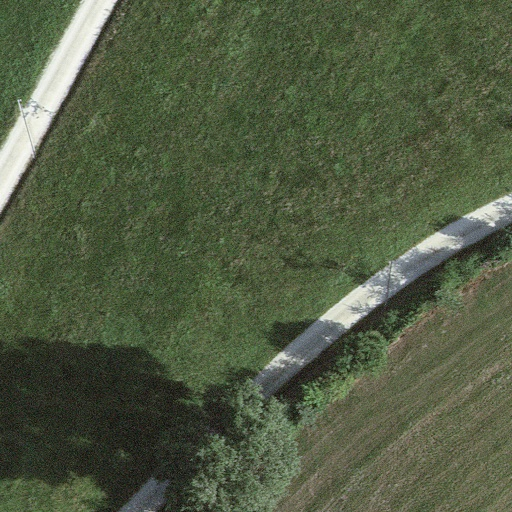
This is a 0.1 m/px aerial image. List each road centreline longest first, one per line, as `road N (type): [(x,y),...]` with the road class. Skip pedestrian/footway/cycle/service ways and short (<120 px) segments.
road 1 (track): [(144,511),(382,285),(511,205)]
road 2 (track): [(103,0),(0,188)]
